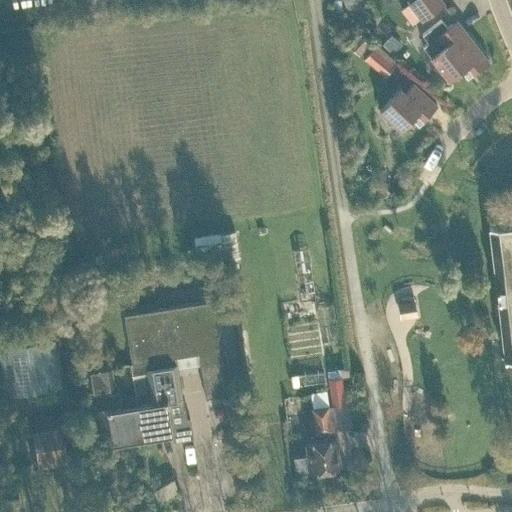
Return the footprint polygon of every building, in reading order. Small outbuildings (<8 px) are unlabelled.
[(421,20),(443,4),(439,0),(411,0),(407,3),(421,20)] [(455,20),(446,27),(440,19),(421,34),(426,42),(421,46),(434,63),(434,67),(436,70),(438,72),(442,73),(447,80),(465,66),(471,73),(487,61),(455,20)] [(401,43),(391,33),(381,43),(391,53),(401,43)] [(368,45),(357,34),(347,44),(358,55),(368,45)] [(384,56),(373,47),(363,60),(373,69),(384,56)] [(422,120),(435,105),(412,83),(403,92),(398,88),(378,110),(384,116),(384,119),(386,122),(389,124),(393,124),(399,130),(415,113),(422,120)] [(490,248),(511,244),(511,223),(487,227),(490,248)] [(216,245),(215,233),(194,236),(195,247),(216,245)] [(311,242),(296,244),(303,298),(318,296),(311,242)] [(493,268),(511,265),(511,244),(490,248),(493,268)] [(221,273),(218,258),(203,261),(206,276),(221,273)] [(495,289),(511,286),(511,265),(493,268),(495,289)] [(496,300),(511,298),(511,286),(495,289),(496,300)] [(498,315),(511,313),(511,298),(496,300),(498,315)] [(129,363),(129,364),(174,356),(197,353),(204,398),(231,394),(216,299),(123,314),(130,363),(129,363)] [(416,316),(414,300),(397,303),(400,319),(416,316)] [(500,330),(511,328),(511,313),(498,315),(500,330)] [(511,328),(500,330),(501,337),(504,360),(508,360),(511,365),(511,364),(511,328)] [(0,361),(5,394),(60,386),(52,339),(0,347),(0,361)] [(175,364),(174,356),(129,364),(131,374),(146,372),(151,403),(136,405),(141,439),(171,434),(170,431),(186,428),(176,364),(175,364)] [(118,391),(113,392),(113,387),(114,387),(111,366),(84,370),(87,391),(103,389),(111,443),(141,439),(136,405),(120,408),(118,391)] [(344,404),(340,377),(347,376),(346,367),(338,369),(339,377),(328,378),(332,405),(344,404)] [(335,468),(339,467),(334,439),(331,440),(330,430),(327,406),(311,408),(316,442),(305,444),(307,454),(292,457),(294,472),(309,470),(309,472),(324,470),(324,472),(335,470),(335,468)] [(48,413),(32,416),(34,430),(33,431),(38,462),(64,458),(62,440),(77,437),(72,409),(66,410),(48,413)]
